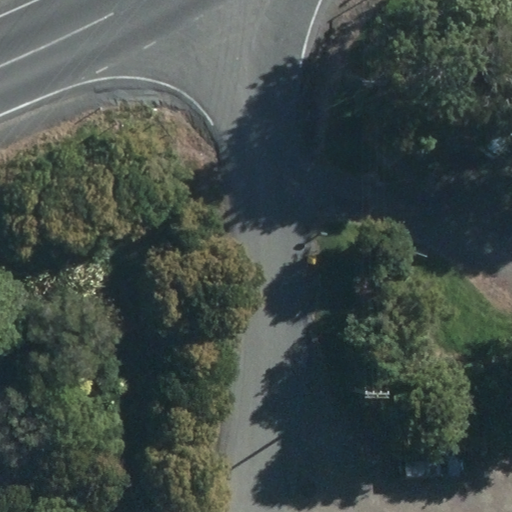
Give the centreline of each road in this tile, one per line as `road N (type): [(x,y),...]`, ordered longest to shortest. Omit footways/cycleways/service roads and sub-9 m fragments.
road 1 (unclassified): [(213,0),(254,96),(265,257),(239,511)]
road 2 (tertiary): [(0,65),(138,0)]
